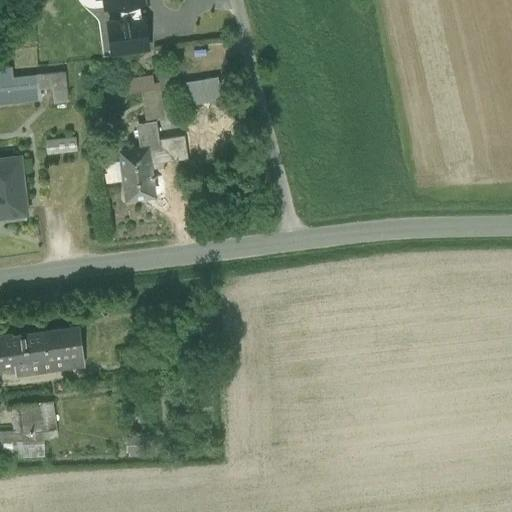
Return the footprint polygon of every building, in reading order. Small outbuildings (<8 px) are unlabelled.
[(140,3),(147,2),(146,0),(104,0),(105,8),(118,6),(140,3)] [(118,6),(120,21),(141,18),(140,3),(118,6)] [(120,21),(108,23),(112,53),(147,48),(143,18),(141,18),(120,21)] [(0,102),(39,97),(36,77),(63,73),(61,61),(34,64),(35,72),(11,75),(9,63),(0,64),(0,102)] [(159,91),(163,122),(164,125),(176,124),(170,71),(157,73),(159,91)] [(67,102),(63,73),(36,77),(39,97),(55,95),(56,104),(67,102)] [(142,94),(151,92),(149,77),(122,80),(124,96),(142,94)] [(177,83),(179,100),(189,99),(189,103),(220,100),(218,79),(177,83)] [(146,124),(154,123),(163,122),(159,91),(151,92),(142,94),(146,124)] [(169,140),(156,142),(154,123),(146,124),(136,125),(139,151),(148,150),(150,164),(172,161),(169,140)] [(182,138),(169,140),(172,161),(185,160),(182,138)] [(47,141),(48,153),(75,150),(74,139),(47,141)] [(139,151),(117,154),(123,201),(152,197),(148,165),(150,164),(148,150),(139,151)] [(0,217),(24,214),(17,159),(0,160),(0,217)] [(11,339),(14,364),(15,364),(27,363),(64,358),(64,357),(80,355),(77,330),(60,333),(60,332),(11,339)] [(11,339),(11,336),(0,337),(0,368),(15,366),(15,364),(14,364),(11,339)] [(27,363),(29,372),(82,365),(81,355),(80,355),(64,357),(64,358),(27,363)] [(52,401),(20,405),(23,433),(43,431),(55,429),(52,401)] [(23,433),(20,405),(9,407),(13,434),(23,433)] [(13,434),(0,434),(0,458),(45,457),(43,431),(23,433),(13,434)] [(143,455),(143,438),(127,439),(128,456),(143,455)]
